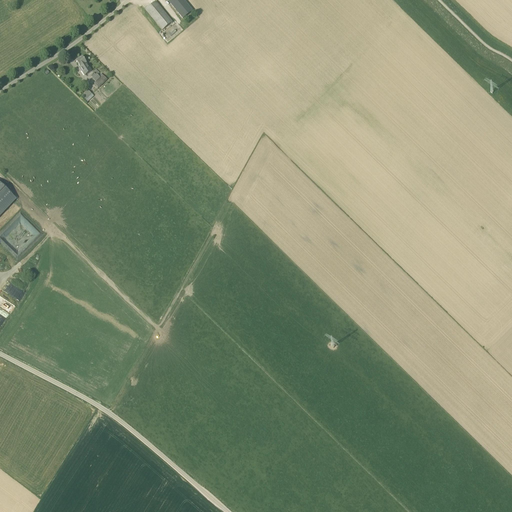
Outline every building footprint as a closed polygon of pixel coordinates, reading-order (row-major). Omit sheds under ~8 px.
[(167,0),(182,19),(192,11),(183,0),(167,0)] [(162,30),(172,22),(156,1),(145,10),(162,30)] [(76,61),(80,67),(78,68),(84,76),(87,74),(87,75),(92,71),(82,57),(76,61)] [(99,89),(107,80),(101,74),(95,80),(96,81),(94,83),(99,89)] [(94,96),(92,94),(95,92),(90,87),(87,90),(81,96),(86,100),(88,102),(94,96)] [(0,217),(16,200),(0,184),(0,217)] [(34,234),(19,249),(23,253),(41,236),(21,214),(16,219),(19,222),(21,220),(34,234)]
